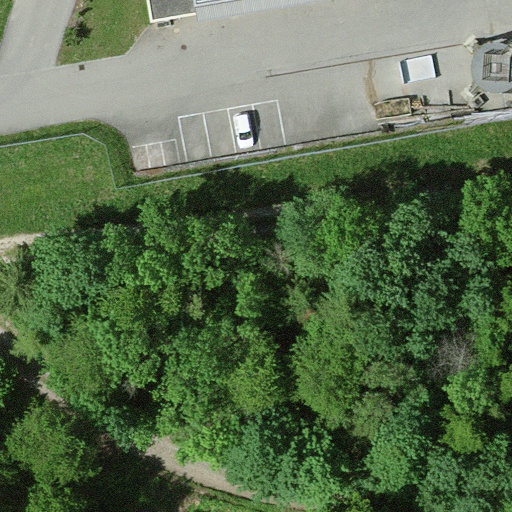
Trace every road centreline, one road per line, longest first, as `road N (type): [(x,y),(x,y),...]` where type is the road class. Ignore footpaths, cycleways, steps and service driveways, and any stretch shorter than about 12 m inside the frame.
road 1 (track): [(0,251),(364,197),(511,161)]
road 2 (track): [(0,338),(107,424),(382,511)]
